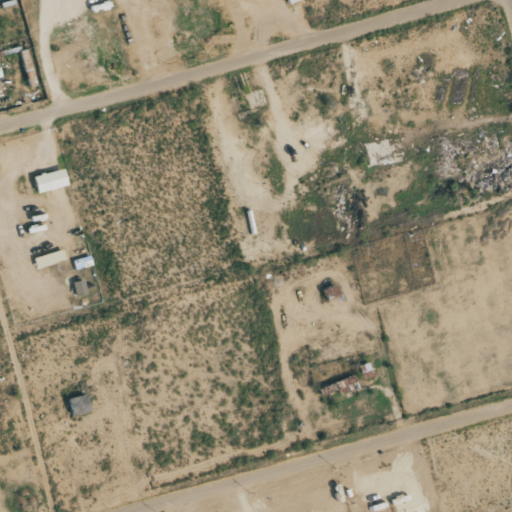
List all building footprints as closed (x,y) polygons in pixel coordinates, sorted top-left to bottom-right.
[(36,191),(64,186),(61,170),(33,175),(36,191)] [(36,269),(56,263),(52,252),(33,259),(36,269)] [(83,280),(72,283),(75,296),(86,294),(83,280)] [(327,394),(336,390),(339,396),(355,388),(350,376),(324,387),(327,394)] [(72,415),(90,411),(85,394),(68,398),(72,415)]
